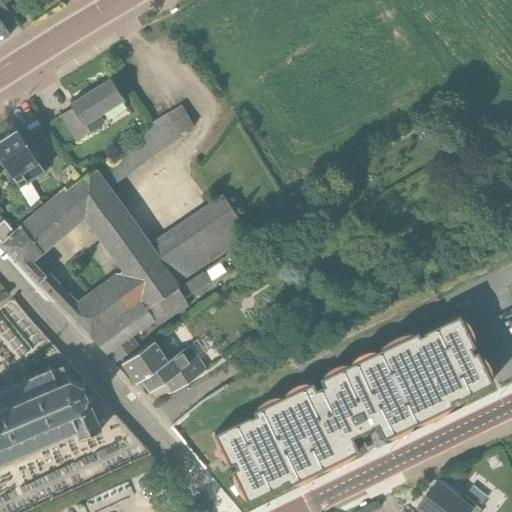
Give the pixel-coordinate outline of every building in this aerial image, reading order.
[(0,0),(0,43),(10,36),(0,20),(0,18),(9,12),(4,6),(11,0),(0,0)] [(60,116),(76,141),(105,123),(100,116),(124,100),(110,78),(70,104),(72,108),(60,116)] [(168,146),(180,137),(179,135),(194,127),(181,105),(152,123),(153,125),(168,146)] [(19,187),(20,187),(29,182),(44,171),(17,129),(0,140),(0,156),(9,170),(19,187)] [(0,214),(2,212),(0,209),(0,175),(9,170),(0,156),(0,214)] [(181,287),(178,283),(250,235),(223,195),(150,244),(112,190),(96,169),(89,174),(87,172),(67,189),(65,187),(42,205),(33,213),(13,231),(0,242),(90,337),(145,301),(148,305),(181,287)] [(145,301),(90,337),(104,352),(108,350),(116,361),(138,346),(132,337),(155,320),(158,325),(189,305),(188,303),(217,285),(215,281),(239,267),(237,263),(267,243),(264,238),(272,232),(275,235),(296,222),(290,213),(245,243),(246,245),(181,287),(148,305),(145,301)] [(13,231),(4,221),(0,224),(0,241),(0,242),(13,231)] [(417,333),(415,330),(250,410),(252,413),(211,433),(245,502),(285,482),(287,485),(452,405),(450,402),(491,382),(457,313),(417,333)] [(173,393),(206,370),(200,360),(207,355),(197,340),(168,360),(155,340),(121,363),(135,383),(141,379),(150,392),(165,381),(173,393)] [(26,452),(27,456),(30,454),(28,451),(38,447),(39,450),(42,449),(41,446),(50,442),(52,445),(54,444),(53,441),(62,436),(64,439),(66,438),(65,435),(74,431),(76,434),(77,433),(78,436),(77,436),(78,439),(79,438),(79,439),(80,439),(82,438),(97,431),(97,432),(99,431),(99,430),(100,430),(100,429),(99,427),(95,419),(94,416),(94,417),(90,408),(91,408),(90,406),(89,406),(89,405),(86,406),(86,407),(82,409),(85,398),(90,398),(90,396),(85,395),(81,386),(84,382),(82,380),(79,384),(69,379),(70,375),(67,375),(63,365),(56,369),(55,368),(52,369),(52,368),(50,369),(49,366),(46,367),(48,370),(38,374),(37,371),(34,372),(35,375),(26,380),(25,376),(22,378),(23,381),(14,385),(12,382),(10,383),(11,386),(2,390),(0,387),(0,463),(1,463),(3,466),(5,465),(4,462),(14,458),(15,461),(18,460),(16,457),(26,452)] [(461,493),(457,497),(437,481),(417,507),(424,511),(477,511),(481,508),(461,493)]
